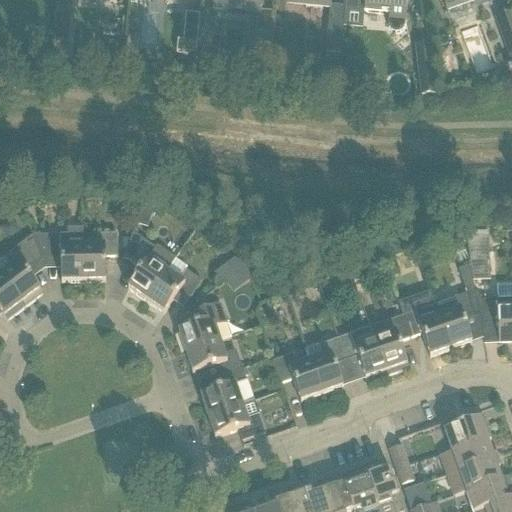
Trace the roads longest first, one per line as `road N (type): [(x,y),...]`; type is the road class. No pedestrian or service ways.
road 1 (residential): [(196,483),(357,426),(370,409),(464,376),(511,385)]
road 2 (residential): [(164,396),(145,341),(105,317),(57,317),(21,345),(10,386),(29,442)]
road 3 (residential): [(29,442),(164,396)]
